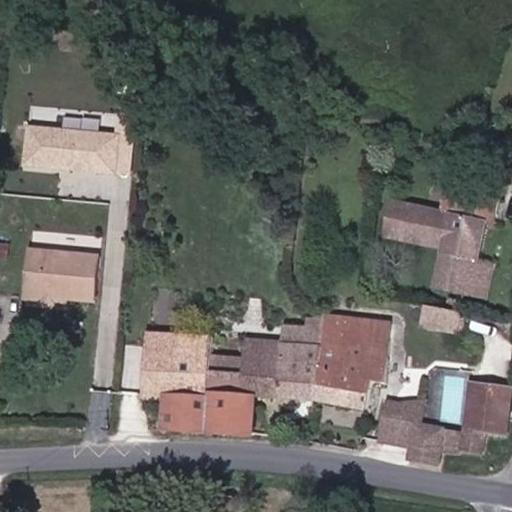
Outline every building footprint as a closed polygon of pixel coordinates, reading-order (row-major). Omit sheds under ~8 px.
[(117,135),(26,126),(22,167),(113,176),(117,135)] [(493,225),(498,204),(435,190),(429,214),(385,204),(377,240),(436,253),(424,307),(463,315),(475,261),(479,262),(487,223),(493,225)] [(498,226),(493,225),(487,223),(479,262),(475,261),(463,315),(483,319),(496,265),(489,264),(498,226)] [(26,256),(21,299),(25,300),(29,256),(26,256)] [(29,256),(25,300),(88,309),(95,264),(29,256)] [(463,315),(424,307),(420,328),(458,337),(463,315)] [(258,400),(366,416),(372,382),(387,385),(389,349),(343,340),(347,318),(311,312),(308,330),(214,322),(212,343),(206,396),(210,397),(209,433),(253,435),(258,400)] [(343,340),(389,349),(391,325),(347,318),(343,340)] [(147,399),(181,400),(182,341),(152,338),(147,399)] [(206,396),(212,343),(182,341),(181,400),(180,432),(209,433),(210,397),(206,396)] [(484,434),(506,438),(511,389),(511,388),(470,383),(462,430),(484,434)] [(425,397),(399,402),(396,417),(414,421),(412,452),(410,466),(437,470),(439,454),(448,455),(450,445),(459,447),(462,430),(420,422),(425,397)] [(412,452),(414,421),(396,417),(399,402),(385,399),(377,449),(412,452)] [(480,456),(484,434),(462,430),(459,447),(450,445),(448,455),(480,456)]
